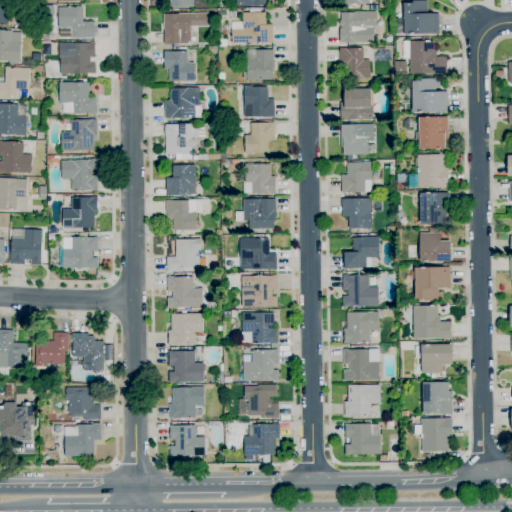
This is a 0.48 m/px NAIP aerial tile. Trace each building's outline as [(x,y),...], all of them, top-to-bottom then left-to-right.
[(8,26),(0,25),(0,0),(11,0),(11,14),(8,14),(8,26)] [(170,8),(170,0),(193,0),(194,8),(170,8)] [(404,34),(403,3),(412,3),(412,1),(427,1),(427,14),(438,13),(439,34),(404,34)] [(71,38),(71,37),(59,37),(59,28),(58,28),(58,7),(76,7),(76,6),(82,6),(82,22),(95,22),(95,38),(71,38)] [(339,43),(339,28),(341,28),(341,26),(339,26),(339,20),(341,20),(341,13),(354,12),(376,12),(376,27),(366,27),(366,28),(373,27),(373,42),(339,43)] [(164,45),(163,14),(208,13),(209,27),(191,27),(191,44),(164,45)] [(232,44),(232,23),(243,23),(242,14),(265,13),(266,26),(272,25),(272,43),(232,44)] [(18,65),(9,64),(9,62),(0,61),(0,30),(12,31),(12,32),(21,32),(19,61),(18,61),(18,65)] [(393,44),(384,44),(384,36),(393,36),(393,44)] [(409,74),(409,57),(404,57),(403,42),(422,42),(422,37),(429,37),(429,41),(434,41),(434,51),(436,50),(436,57),(446,57),(447,72),(443,73),(409,74)] [(73,76),(73,75),(60,75),(59,56),(60,56),(60,44),(69,44),(91,43),(91,42),(95,42),(95,46),(94,46),(95,54),(95,57),(90,58),(90,63),(96,63),(96,75),(73,76)] [(347,79),(346,67),(339,67),(339,48),(345,48),(345,49),(363,48),(363,60),(370,60),(370,78),(347,79)] [(246,81),(246,63),(256,63),(256,50),(273,50),(274,72),(271,72),(271,80),(246,81)] [(195,82),(168,82),(168,69),(164,69),(164,51),(170,51),(188,51),(188,63),(194,63),(195,82)] [(16,100),(0,99),(0,82),(4,83),(5,67),(13,68),(13,65),(19,65),(19,68),(29,69),(28,90),(16,89),(16,100)] [(412,113),(411,82),(421,81),(421,79),(435,79),(435,81),(440,81),(440,88),(435,88),(435,92),(447,91),(448,112),(412,113)] [(71,115),(71,113),(63,113),(62,104),(60,104),(59,83),(75,82),(75,83),(88,83),(89,98),(96,98),(96,114),(71,115)] [(340,121),(340,103),(344,103),(344,90),(358,89),(358,84),(366,84),(366,89),(370,89),(370,90),(372,90),(373,120),(340,121)] [(244,118),(244,87),(267,87),(267,91),(268,91),(268,99),(274,99),(274,117),(244,118)] [(164,119),(164,101),(171,101),(171,100),(170,100),(170,92),(171,92),(171,88),(186,88),(200,88),(200,106),(201,106),(201,118),(164,119)] [(26,136),(0,135),(0,104),(18,105),(18,117),(27,117),(26,136)] [(210,121),(209,112),(219,112),(219,120),(210,121)] [(419,149),(418,117),(448,117),(448,139),(445,139),(445,149),(419,149)] [(61,152),(61,132),(70,132),(70,120),(74,120),(77,120),(77,121),(89,120),(89,119),(96,119),(97,135),(93,135),(93,151),(61,152)] [(245,153),(244,135),(251,135),(250,123),(268,123),(268,122),(274,122),(274,141),(268,141),(268,153),(245,153)] [(192,160),(180,160),(180,155),(165,155),(164,125),(191,124),(191,128),(198,128),(198,130),(202,130),(202,137),(199,137),(199,147),(191,147),(192,160)] [(343,156),(342,147),(340,147),(340,125),(374,124),(374,139),(367,139),(367,155),(343,156)] [(31,174),(0,172),(0,162),(1,162),(1,156),(0,156),(0,142),(23,143),(23,154),(32,154),(31,174)] [(220,160),(220,153),(227,152),(228,159),(220,160)] [(408,188),(407,175),(417,174),(417,171),(415,171),(415,158),(417,158),(417,155),(444,155),(444,169),(448,168),(448,187),(408,188)] [(94,191),(93,190),(71,192),(70,179),(62,180),(61,161),(95,159),(96,170),(91,170),(91,176),(97,176),(98,191),(94,191)] [(341,193),(341,175),(347,175),(347,167),(348,167),(347,163),(352,163),(352,161),(361,161),(361,163),(362,163),(362,162),(370,162),(371,192),(341,193)] [(275,195),(251,195),(251,194),(243,194),(243,182),(244,182),(244,164),(246,164),(246,162),(252,162),(252,164),(254,164),(271,164),(271,177),(275,177),(275,195)] [(166,196),(166,178),(172,178),(172,166),(195,165),(196,195),(166,196)] [(405,183),(397,183),(397,174),(405,174),(405,183)] [(13,211),(0,210),(0,178),(27,180),(26,198),(17,198),(16,210),(13,210),(13,211)] [(420,225),(419,193),(447,193),(447,202),(446,203),(446,224),(420,225)] [(71,229),(71,228),(62,228),(62,209),(71,209),(71,198),(90,197),(97,197),(97,212),(94,212),(94,229),(71,229)] [(274,229),(249,230),(249,222),(235,222),(235,212),(243,212),(243,200),(276,199),(276,222),(274,222),(274,229)] [(349,229),(349,216),(342,217),(342,200),(372,199),(372,215),(371,215),(372,228),(349,229)] [(173,230),(173,218),(166,218),(166,200),(202,200),(202,213),(196,214),(196,230),(173,230)] [(41,266),(30,266),(30,260),(25,260),(25,265),(9,265),(11,238),(12,238),(12,233),(23,234),(23,229),(42,230),(41,262),(42,262),(41,266)] [(420,262),(419,234),(440,233),(440,241),(450,241),(451,262),(420,262)] [(98,269),(62,269),(62,238),(71,238),(71,237),(98,237),(98,252),(93,252),(93,258),(98,258),(98,269)] [(344,269),(344,253),(353,252),(352,238),(378,237),(379,257),(371,258),(372,268),(344,269)] [(167,272),(167,257),(175,256),(175,240),(198,239),(198,268),(184,268),(184,272),(167,272)] [(267,271),(267,270),(252,270),(252,268),(242,268),(242,259),(240,259),(239,239),(269,239),(269,254),(276,254),(276,270),(267,271)] [(438,301),(425,301),(425,299),(415,299),(415,282),(411,282),(411,279),(406,279),(406,274),(411,274),(411,271),(415,271),(415,268),(450,268),(450,287),(438,287),(438,292),(442,292),(442,299),(438,299),(438,301)] [(277,307),(242,307),(241,288),(250,288),(250,287),(241,288),(241,277),(272,276),(272,275),(277,275),(277,290),(272,290),(272,296),(277,296),(277,307)] [(358,310),(352,310),(352,307),(343,307),(342,296),(348,296),(348,290),(342,290),(342,276),(369,276),(369,287),(378,287),(378,293),(381,293),(381,297),(378,297),(378,306),(358,307),(358,310)] [(203,308),(167,309),(167,297),(172,297),(172,292),(167,292),(167,277),(171,277),(171,278),(193,278),(193,289),(203,289),(203,308)] [(435,340),(435,338),(413,338),(412,306),(437,306),(437,315),(439,315),(440,322),(450,322),(451,339),(435,340)] [(168,346),(168,331),(171,331),(171,314),(182,314),(182,312),(186,312),(186,314),(202,314),(203,333),(194,333),(194,344),(179,344),(179,345),(168,346)] [(344,344),(343,329),(347,329),(346,313),(378,312),(378,331),(369,331),(370,343),(344,344)] [(277,344),(270,344),(270,343),(242,343),(242,313),(274,313),(274,329),(277,329),(277,344)] [(27,369),(0,368),(0,329),(13,330),(13,343),(28,344),(27,369)] [(46,368),(34,368),(35,341),(53,341),(53,333),(68,333),(68,351),(65,351),(65,365),(46,365),(46,368)] [(103,371),(83,371),(83,357),(72,357),(72,333),(89,333),(89,336),(95,336),(95,342),(103,342),(103,347),(105,347),(105,350),(104,350),(103,371)] [(421,373),(421,359),(415,359),(415,346),(421,346),(421,345),(452,344),(452,365),(442,365),(442,373),(421,373)] [(344,381),(343,370),(349,370),(349,364),(344,364),(343,349),(351,349),(351,348),(355,348),(355,350),(370,350),(370,362),(379,362),(379,380),(344,381)] [(278,381),(243,382),(242,363),(252,363),(252,351),(272,350),(272,349),(278,349),(278,364),(273,365),(273,370),(278,370),(278,381)] [(204,382),(168,383),(168,372),(174,372),(174,366),(168,366),(167,352),(194,351),(194,363),(203,363),(204,382)] [(423,415),(422,383),(448,382),(448,392),(451,392),(452,414),(423,415)] [(344,417),(344,402),(347,402),(347,386),(379,385),(380,404),(370,404),(370,416),(344,417)] [(262,419),(262,416),(239,416),(238,399),(244,399),(244,387),(269,386),(269,400),(271,400),(272,404),(279,404),(279,419),(262,419)] [(169,419),(169,404),(172,404),(172,388),(203,387),(204,406),(195,406),(195,418),(169,419)] [(83,421),(83,418),(69,418),(68,400),(66,400),(66,388),(91,388),(91,402),(94,402),(94,406),(100,405),(100,421),(83,421)] [(30,441),(14,441),(14,439),(13,439),(13,438),(2,438),(2,435),(0,435),(0,406),(2,406),(5,403),(17,403),(17,407),(22,407),(22,403),(34,403),(34,426),(28,426),(28,429),(30,429),(30,441)] [(448,452),(421,452),(421,435),(414,435),(414,425),(421,425),(421,418),(452,418),(452,438),(448,438),(448,452)] [(64,457),(64,427),(77,426),(77,425),(91,425),(91,424),(101,424),(101,440),(93,441),(93,456),(64,457)] [(271,463),(263,463),(262,455),(244,455),(244,437),(249,437),(249,426),(253,426),(253,425),(272,425),(272,424),(279,424),(279,455),(271,455),(271,463)] [(345,455),(344,445),(350,445),(350,438),(345,438),(345,425),(371,424),(371,425),(378,425),(378,436),(379,436),(380,454),(345,455)] [(170,457),(169,446),(175,446),(175,440),(170,440),(169,425),(173,425),(173,426),(195,426),(196,438),(204,437),(205,456),(170,457)] [(196,436),(196,429),(204,428),(204,436),(196,436)]
